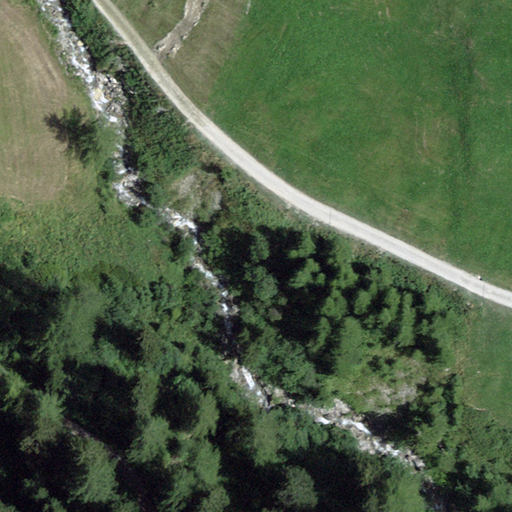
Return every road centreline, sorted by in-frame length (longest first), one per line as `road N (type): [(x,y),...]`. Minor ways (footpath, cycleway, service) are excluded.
road 1 (track): [(511,291),(461,276),(290,181),(199,114),(98,0)]
road 2 (track): [(0,387),(152,460),(194,511)]
